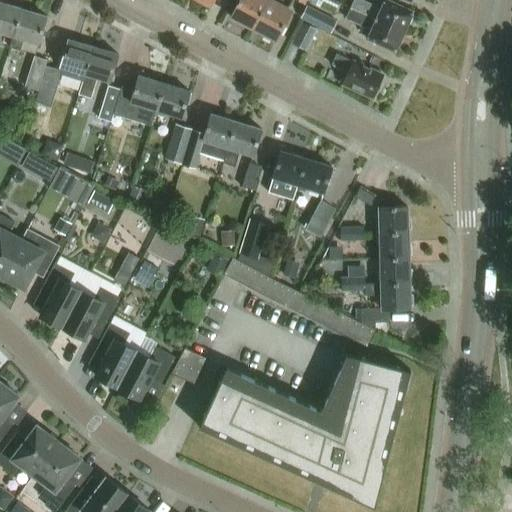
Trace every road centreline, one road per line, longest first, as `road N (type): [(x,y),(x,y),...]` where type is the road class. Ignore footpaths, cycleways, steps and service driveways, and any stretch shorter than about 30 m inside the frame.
road 1 (unclassified): [(115,0),(478,194)]
road 2 (secondary): [(453,511),(477,309),(478,194)]
road 3 (unclassified): [(0,330),(91,426),(140,463),(246,511)]
road 4 (secondary): [(478,194),(478,110),(495,0)]
